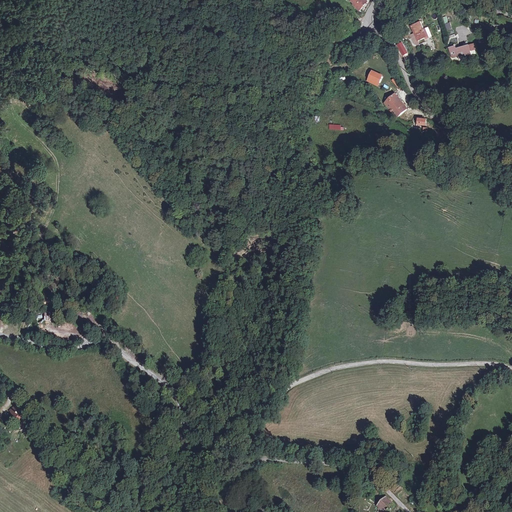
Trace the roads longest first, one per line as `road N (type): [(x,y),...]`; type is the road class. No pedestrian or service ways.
road 1 (unclassified): [(511,368),(343,366),(274,395),(218,446)]
road 2 (unclassified): [(218,446),(207,456),(189,446),(176,389),(110,344),(63,349),(0,336)]
road 3 (unclassified): [(376,0),(368,24),(441,125),(511,155)]
road 4 (unclassified): [(218,446),(229,454),(335,463),(372,480),(409,511)]
